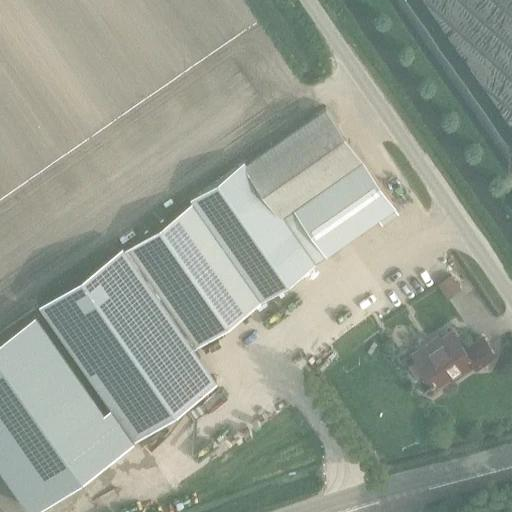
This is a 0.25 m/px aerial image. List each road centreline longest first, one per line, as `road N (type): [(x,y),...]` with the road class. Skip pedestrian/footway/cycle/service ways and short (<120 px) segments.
road 1 (unclassified): [(511,304),(305,0)]
road 2 (unclassified): [(312,511),(511,455)]
